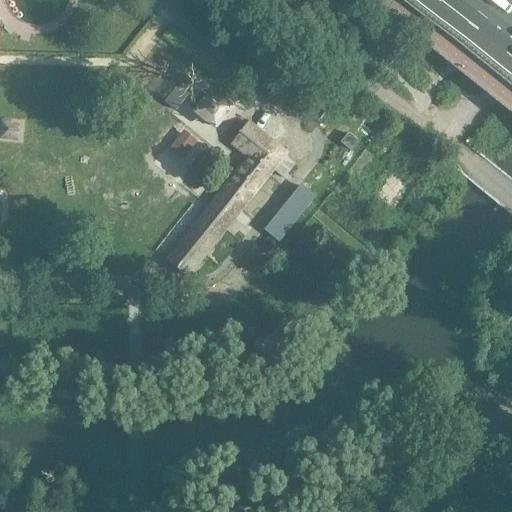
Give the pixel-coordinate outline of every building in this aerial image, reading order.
[(0,136),(0,139),(22,141),(24,119),(1,118),(0,136)] [(270,173),(285,154),(248,124),(233,143),(251,158),(246,164),(221,195),(240,210),(270,173)] [(168,148),(183,160),(197,141),(183,129),(168,148)] [(339,142),(349,151),(357,141),(347,133),(339,142)] [(304,186),(300,183),(264,228),(277,239),(313,194),(304,186)] [(204,238),(213,226),(202,217),(193,229),(204,238)]
